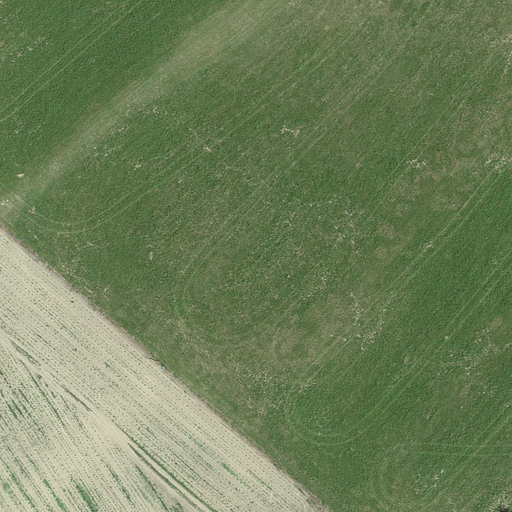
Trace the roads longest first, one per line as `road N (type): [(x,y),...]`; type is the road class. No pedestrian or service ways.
road 1 (track): [(213,511),(0,322)]
road 2 (track): [(43,381),(126,511)]
